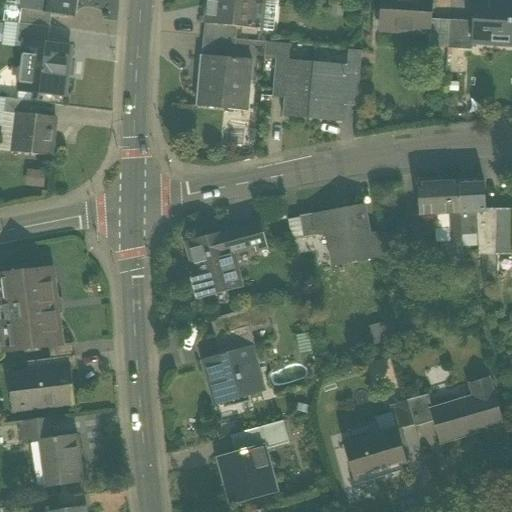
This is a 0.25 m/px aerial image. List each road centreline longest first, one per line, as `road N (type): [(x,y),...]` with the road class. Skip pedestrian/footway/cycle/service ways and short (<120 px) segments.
road 1 (residential): [(132,208),(416,147),(511,140)]
road 2 (tertiary): [(152,511),(135,354),(132,208)]
road 3 (tertiary): [(132,208),(141,0)]
road 4 (tertiary): [(132,208),(0,233)]
